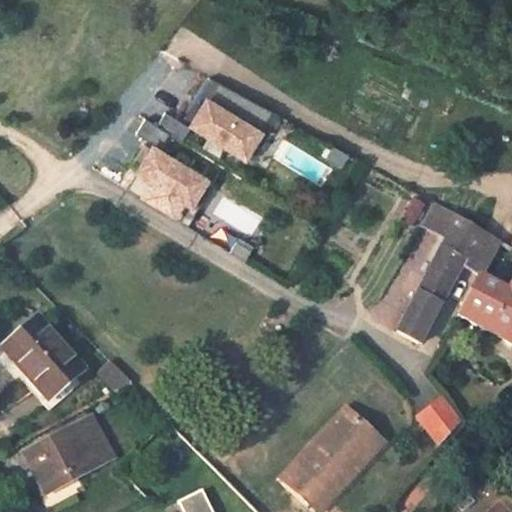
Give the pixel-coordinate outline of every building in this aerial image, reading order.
[(283,119),(207,86),(179,134),(252,175),(283,119)] [(213,174),(149,140),(122,181),(186,217),(213,174)] [(281,142),(274,160),(312,175),(319,158),(281,142)] [(395,332),(418,344),(453,277),(478,228),(435,204),(423,225),(446,238),(395,332)] [(453,277),(472,286),(477,276),(482,267),(498,240),(478,228),(453,277)] [(509,282),(482,267),(477,276),(504,291),(509,282)] [(455,315),(511,347),(511,278),(509,282),(504,291),(477,276),(472,286),(455,315)] [(81,368),(35,318),(5,344),(27,369),(22,373),(46,400),(81,368)] [(436,396),(410,415),(432,445),(459,426),(436,396)] [(382,444),(344,410),(281,478),(310,507),(354,460),(361,467),(382,444)] [(89,421),(23,456),(40,489),(71,473),(75,480),(110,462),(89,421)] [(310,507),(316,511),(319,511),(361,467),(354,460),(310,507)] [(40,489),(44,497),(75,480),(71,473),(40,489)] [(211,511),(201,493),(178,506),(180,511),(211,511)]
